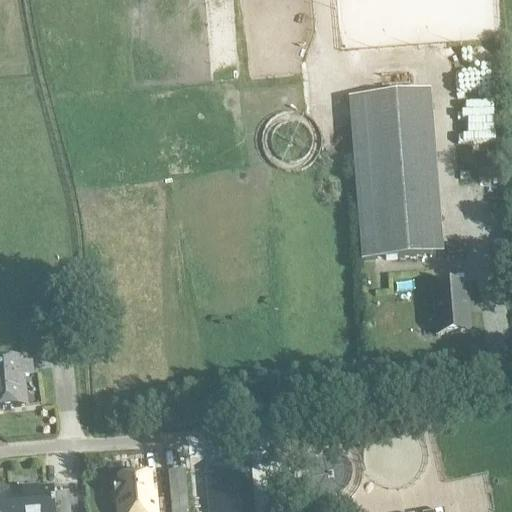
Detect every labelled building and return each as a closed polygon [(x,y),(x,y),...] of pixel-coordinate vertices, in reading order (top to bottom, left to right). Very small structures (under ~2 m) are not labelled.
[(362,264),(444,257),(431,95),(349,102),(362,264)] [(436,339),(472,336),(468,285),(431,288),(436,339)] [(53,338),(67,335),(64,319),(50,322),(53,338)] [(1,362),(0,361),(0,380),(0,382),(7,381),(10,409),(28,407),(24,378),(34,377),(32,362),(22,364),(22,359),(1,362)] [(0,410),(10,409),(7,381),(0,382),(0,380),(0,410)] [(250,511),(247,469),(207,472),(209,511),(250,511)] [(120,485),(114,485),(116,503),(119,503),(119,511),(155,511),(155,508),(152,509),(151,499),(150,479),(120,481),(120,485)] [(11,511),(55,511),(54,489),(10,493),(11,511)] [(10,491),(0,491),(0,511),(11,511),(10,493),(10,491)]
